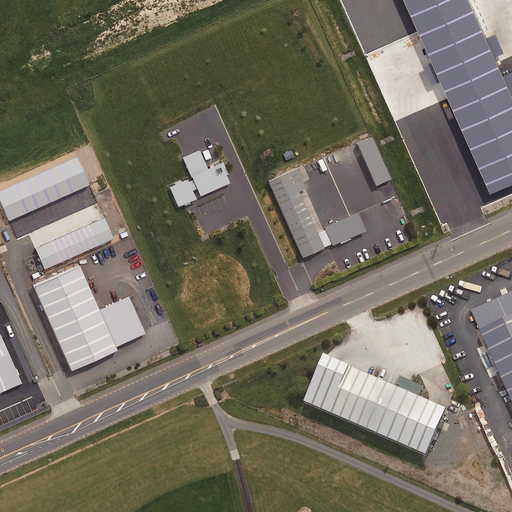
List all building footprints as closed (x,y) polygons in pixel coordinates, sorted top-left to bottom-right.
[(467,0),(401,0),(489,196),(511,185),(511,72),(502,77),(467,0)] [(371,137),(356,144),(375,185),(390,179),(371,137)] [(206,167),(199,150),(182,157),(191,178),(169,187),(177,206),(231,182),(221,160),(206,167)] [(89,185),(76,157),(0,191),(0,201),(9,221),(89,185)] [(306,188),(298,170),(269,183),(301,257),(323,247),(298,191),(306,188)] [(113,238),(97,203),(29,234),(44,268),(113,238)] [(355,212),(323,226),(331,245),(364,231),(355,212)] [(98,309),(79,266),(33,286),(70,370),(116,350),(115,346),(144,333),(128,296),(98,309)] [(474,278),(476,284),(495,276),(492,270),(474,278)] [(511,291),(471,310),(511,401),(511,291)] [(0,392),(21,383),(0,335),(0,392)] [(446,402),(326,349),(306,394),(426,447),(446,402)]
